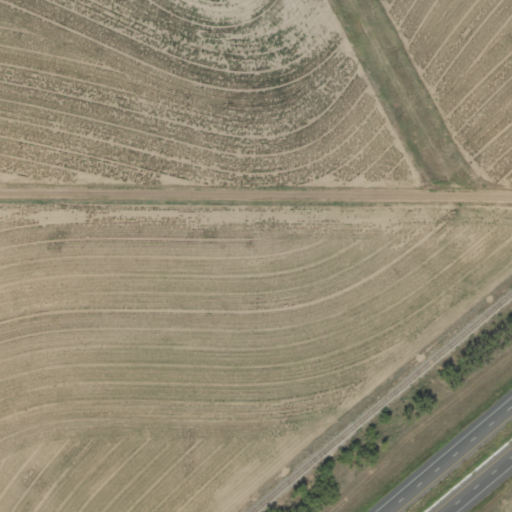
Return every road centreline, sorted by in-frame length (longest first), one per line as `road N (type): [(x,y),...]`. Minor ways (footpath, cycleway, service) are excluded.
road 1 (residential): [(511,195),(0,192)]
road 2 (trunk): [(511,407),(387,511)]
